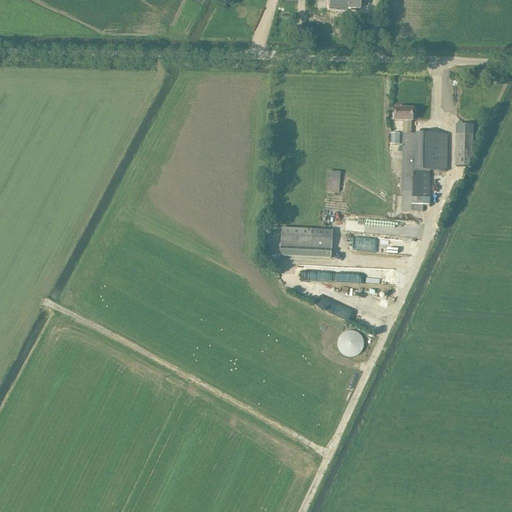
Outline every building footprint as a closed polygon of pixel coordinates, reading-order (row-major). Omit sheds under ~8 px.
[(330,0),(331,9),(348,10),(361,10),(361,0),(330,0)] [(429,175),(429,172),(447,172),(448,135),(411,135),(411,122),(412,122),(412,110),(395,110),(394,122),(403,122),(403,135),(402,135),(401,212),(423,212),(423,206),(430,206),(430,176),(429,175)] [(473,160),(473,126),(455,126),(455,167),(470,167),(470,160),(473,160)] [(400,145),(400,134),(391,134),(391,145),(400,145)] [(339,193),(341,172),(329,171),(327,191),(339,193)] [(332,232),(282,230),(281,258),(330,260),(332,232)] [(408,240),(355,237),(354,251),(407,254),(408,240)] [(340,332),(339,356),(360,357),(361,333),(340,332)]
